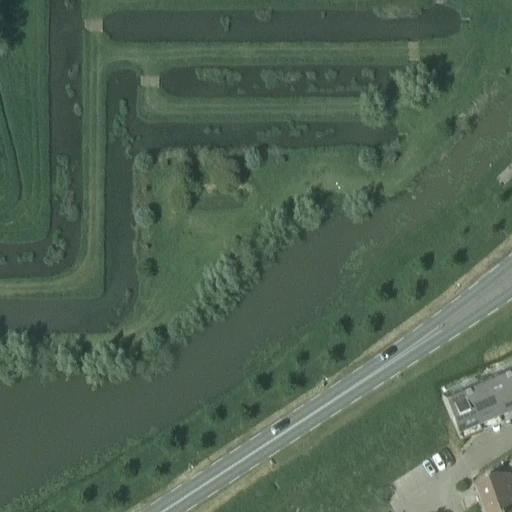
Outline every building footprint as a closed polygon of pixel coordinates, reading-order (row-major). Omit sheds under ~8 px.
[(511,358),(498,365),(511,397),(511,358)] [(511,397),(498,365),(478,373),(501,428),(511,422),(511,397)] [(501,428),(478,373),(458,382),(481,436),(501,428)] [(481,436),(458,382),(437,391),(460,445),(481,436)] [(481,510),(511,499),(511,481),(510,477),(476,488),(478,495),(476,495),(481,510)] [(511,511),(511,499),(481,510),(481,511),(511,511)]
